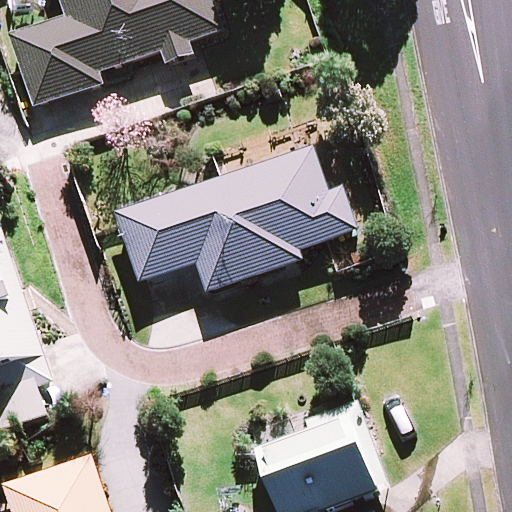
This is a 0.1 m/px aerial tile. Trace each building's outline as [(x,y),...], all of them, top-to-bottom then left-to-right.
[(221,28),(211,0),(66,0),(72,16),(17,34),(40,104),(107,82),(103,68),(164,49),(167,59),(195,51),(191,38),(221,28)] [(302,246),(357,226),(341,183),(331,186),(314,140),(120,213),(145,280),(198,260),(209,290),(304,254),(302,246)] [(0,364),(45,349),(0,215),(0,364)] [(283,511),(319,511),(321,511),(386,488),(352,393),(286,416),(292,433),(259,445),(283,511)] [(112,511),(95,455),(10,483),(19,511),(112,511)]
